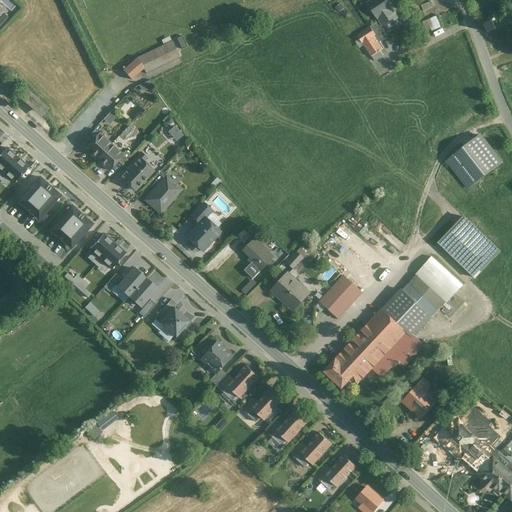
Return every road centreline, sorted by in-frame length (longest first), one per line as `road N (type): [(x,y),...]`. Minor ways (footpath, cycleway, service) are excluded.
road 1 (secondary): [(0,111),(446,511)]
road 2 (tertiary): [(511,130),(457,0)]
